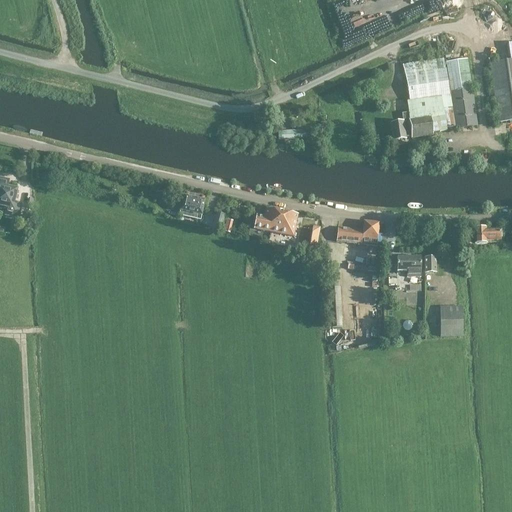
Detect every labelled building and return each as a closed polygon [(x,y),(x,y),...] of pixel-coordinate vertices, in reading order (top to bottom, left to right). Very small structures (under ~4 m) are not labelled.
[(404,123),(406,138),(410,138),(412,140),(435,136),(434,131),(455,127),(455,130),(478,126),(468,60),(446,63),(446,59),(403,66),(409,102),(406,102),(409,122),(404,123)] [(499,123),(511,121),(511,60),(490,64),(499,123)] [(274,128),(284,126),(283,118),(273,119),(274,128)] [(406,138),(404,123),(404,122),(391,124),(394,141),(407,140),(406,138)] [(309,130),(278,132),(278,141),(310,139),(309,130)] [(18,217),(21,205),(14,204),(16,191),(7,189),(8,182),(0,179),(0,192),(0,205),(8,208),(6,215),(18,217)] [(202,216),(205,201),(184,196),(180,212),(202,216)] [(294,238),(298,215),(266,209),(265,217),(257,215),(254,230),(294,238)] [(217,214),(213,229),(221,231),(225,216),(217,214)] [(227,221),(224,232),(230,234),(233,222),(227,221)] [(377,247),(379,225),(364,223),(363,231),(338,228),(337,243),(377,247)] [(313,227),(309,248),(317,249),(321,228),(313,227)] [(486,230),(486,229),(474,230),(474,246),(486,245),(486,242),(500,242),(500,230),(486,230)] [(464,251),(472,251),(471,234),(463,234),(464,251)] [(421,278),(421,258),(397,258),(389,259),(389,266),(397,266),(397,272),(407,272),(407,278),(421,278)] [(425,274),(436,274),(436,258),(425,258),(425,274)] [(331,329),(344,328),(341,288),(329,289),(331,329)] [(440,338),(463,337),(463,308),(440,308),(440,338)]
